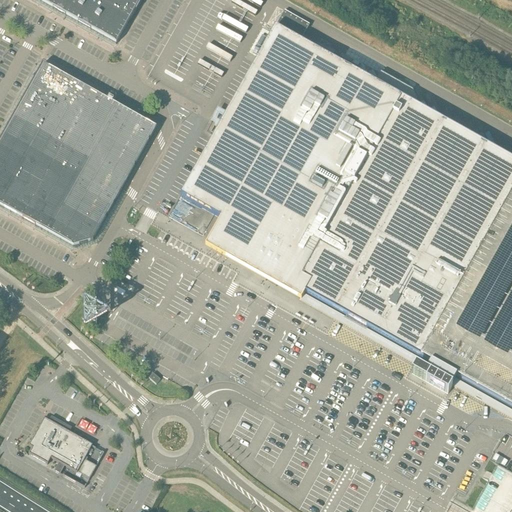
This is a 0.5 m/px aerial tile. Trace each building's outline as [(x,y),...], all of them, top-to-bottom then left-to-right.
[(41,0),(40,2),(56,11),(58,10),(61,12),(62,14),(78,23),(90,0),(41,0)] [(90,0),(78,23),(81,25),(83,24),(87,26),(87,28),(116,44),(130,19),(140,0),(90,0)] [(511,160),(499,153),(481,143),(457,130),(445,123),(441,121),(410,104),(404,114),(395,109),(401,98),(300,42),(310,25),(284,11),(221,123),(216,120),(210,132),(215,134),(180,196),(221,219),(205,246),(301,300),(305,293),(388,340),(394,329),(415,341),(407,355),(463,386),(465,383),(511,409),(511,160)] [(0,206),(73,247),(75,247),(75,248),(78,247),(78,246),(93,242),(107,216),(95,209),(144,121),(43,64),(27,93),(24,99),(23,99),(0,140),(0,206)] [(452,387),(416,366),(411,374),(448,394),(452,387)] [(160,380),(153,374),(148,378),(156,385),(160,380)] [(44,419),(29,447),(32,449),(29,455),(47,465),(51,459),(59,464),(55,472),(60,475),(65,467),(77,474),(77,473),(89,480),(96,467),(96,466),(86,461),(88,459),(86,458),(92,447),(92,446),(78,438),(76,437),(69,433),(72,429),(51,418),(49,422),(44,419)] [(94,482),(101,486),(106,477),(99,473),(94,482)]
